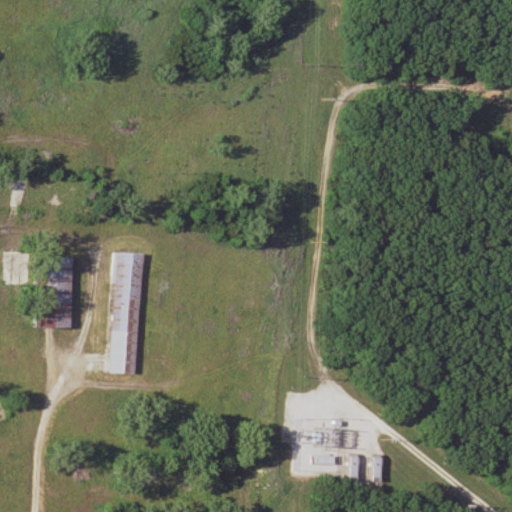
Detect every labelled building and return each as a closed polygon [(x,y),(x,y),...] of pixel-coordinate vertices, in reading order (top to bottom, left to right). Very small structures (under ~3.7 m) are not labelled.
[(511,101),(511,87),(503,87),(503,101),(511,101)] [(0,207),(74,216),(77,183),(0,174),(0,207)] [(0,289),(23,290),(23,251),(0,251),(0,289)] [(132,254),(106,253),(102,374),(128,375),(132,254)] [(32,327),(60,327),(60,258),(33,258),(32,327)] [(0,344),(21,344),(21,315),(0,314),(0,344)] [(167,468),(126,466),(125,487),(166,489),(167,468)] [(216,472),(186,471),(186,492),(215,492),(216,472)]
